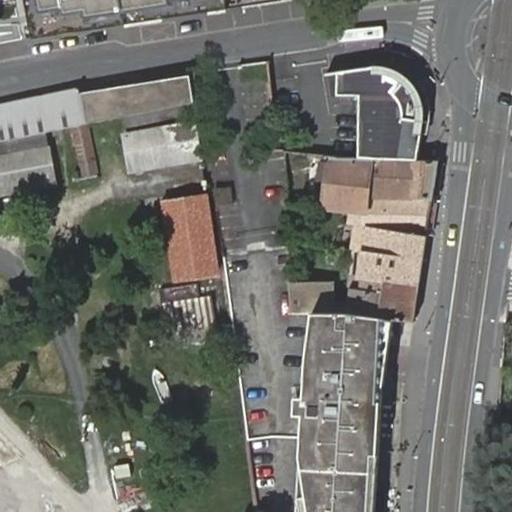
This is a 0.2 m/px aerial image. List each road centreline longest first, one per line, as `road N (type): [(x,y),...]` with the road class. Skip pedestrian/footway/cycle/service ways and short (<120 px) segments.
road 1 (residential): [(0,75),(382,22),(455,30)]
road 2 (secondary): [(463,77),(462,150),(421,511)]
road 3 (secondary): [(469,511),(494,291)]
